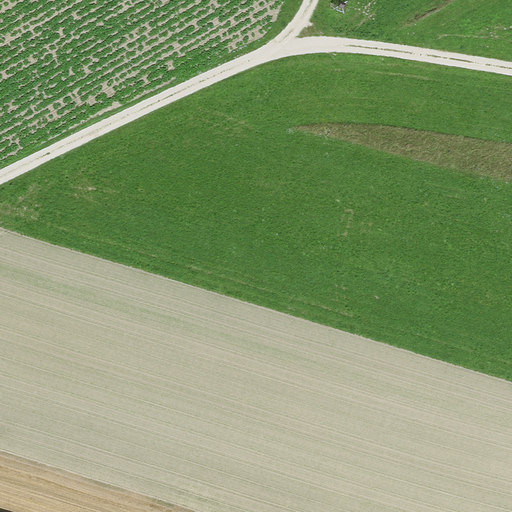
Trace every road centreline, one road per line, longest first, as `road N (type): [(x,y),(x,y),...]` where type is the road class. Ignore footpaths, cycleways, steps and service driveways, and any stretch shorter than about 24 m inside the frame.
road 1 (track): [(0,179),(279,48)]
road 2 (track): [(511,71),(372,51),(279,48),(313,0)]
